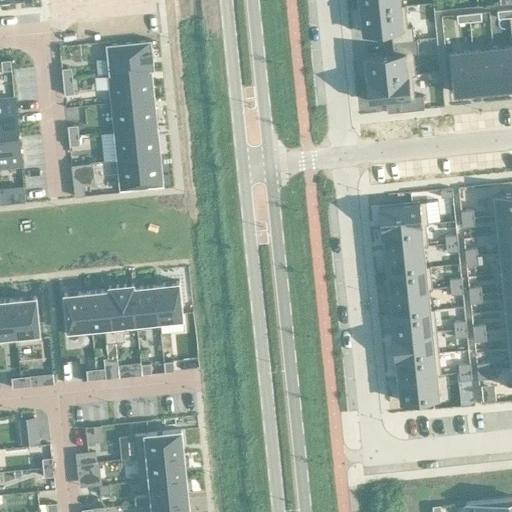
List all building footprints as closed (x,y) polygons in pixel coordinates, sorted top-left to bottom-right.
[(358,0),(359,11),(404,6),(404,5),(400,6),(398,0),(358,0)] [(404,6),(359,11),(360,21),(361,33),(390,30),(391,43),(413,40),(412,32),(411,27),(407,27),(405,15),(404,6)] [(508,10),(497,11),(497,19),(509,18),(508,10)] [(480,13),(468,14),(468,22),(480,21),(480,13)] [(468,14),(456,15),(456,23),(468,22),(468,14)] [(150,40),(105,45),(108,75),(153,70),(150,40)] [(392,55),(364,58),(365,70),(366,80),(415,75),(413,54),(417,54),(416,40),(413,40),(391,43),(392,55)] [(511,47),(492,49),(496,89),(511,87),(511,47)] [(492,49),(471,51),(476,92),(496,89),(492,49)] [(471,51),(450,54),(454,94),(476,92),(471,51)] [(10,60),(0,61),(0,62),(1,72),(11,71),(10,60)] [(70,68),(61,69),(62,79),(72,78),(70,68)] [(153,70),(108,75),(111,103),(152,99),(150,71),(153,71),(153,70)] [(415,75),(366,80),(367,90),(369,102),(397,99),(398,111),(423,109),(422,95),(414,96),(412,76),(415,76),(415,75)] [(72,78),(62,79),(63,95),(73,94),(72,78)] [(13,98),(0,99),(0,133),(17,131),(13,98)] [(152,99),(111,103),(114,132),(155,128),(152,99)] [(76,125),(67,126),(68,137),(77,136),(76,125)] [(155,128),(114,132),(117,161),(158,156),(155,128)] [(17,131),(0,133),(0,166),(20,164),(17,131)] [(77,136),(68,137),(69,147),(78,146),(77,136)] [(158,156),(117,161),(120,190),(146,187),(161,186),(158,156)] [(82,186),(73,187),(74,198),(84,196),(82,186)] [(440,198),(452,197),(451,189),(439,190),(440,198)] [(23,192),(14,193),(15,203),(24,202),(23,192)] [(511,194),(493,196),(496,216),(511,214),(511,194)] [(418,203),(379,206),(382,229),(420,225),(418,203)] [(460,211),(461,219),(473,218),(472,210),(460,211)] [(511,214),(496,216),(497,235),(511,233),(511,214)] [(461,227),(474,226),(473,218),(461,219),(461,227)] [(420,225),(382,229),(384,250),(422,246),(420,225)] [(511,233),(497,235),(499,254),(511,252),(511,233)] [(444,236),(445,244),(457,243),(456,235),(444,236)] [(457,243),(445,244),(446,252),(458,251),(457,243)] [(422,246),(384,250),(386,272),(424,268),(422,246)] [(465,258),(477,256),(476,248),(464,250),(465,258)] [(511,252),(499,254),(501,273),(511,272),(511,252)] [(465,266),(477,264),(477,256),(465,258),(465,266)] [(424,268),(386,272),(388,293),(427,289),(424,268)] [(511,272),(501,273),(503,292),(511,291),(511,272)] [(449,287),(461,286),(460,278),(448,279),(449,287)] [(178,282),(155,285),(159,326),(160,326),(159,321),(161,321),(182,319),(181,306),(178,282)] [(131,283),(109,286),(114,342),(124,341),(123,330),(136,328),(131,283)] [(132,283),(131,283),(136,328),(159,326),(155,285),(133,287),(132,283)] [(108,289),(86,292),(91,333),(104,332),(105,343),(114,342),(109,286),(108,286),(108,289)] [(461,286),(449,287),(450,295),(462,294),(461,286)] [(468,288),(468,296),(481,295),(480,287),(468,288)] [(427,289),(388,293),(390,315),(429,311),(427,289)] [(511,291),(503,292),(505,312),(511,310),(511,291)] [(86,292),(63,294),(67,336),(91,333),(86,292)] [(481,295),(468,296),(469,304),(481,303),(481,295)] [(35,297),(11,299),(16,341),(16,345),(40,343),(35,297)] [(0,342),(16,341),(11,299),(0,300),(0,342)] [(429,311),(390,315),(393,336),(431,332),(429,311)] [(454,330),(466,329),(465,321),(453,322),(454,330)] [(472,326),(472,334),(485,333),(484,325),(472,326)] [(454,338),(467,337),(466,329),(454,330),(454,338)] [(431,332),(393,336),(395,358),(433,354),(431,332)] [(473,342),(485,341),(485,333),(472,334),(473,342)] [(433,354),(395,358),(397,379),(435,375),(433,354)] [(172,361),(163,362),(164,373),(173,372),(172,361)] [(476,372),(489,371),(488,363),(476,364),(476,372)] [(150,364),(140,365),(141,375),(151,374),(150,364)] [(457,365),(458,373),(470,372),(469,364),(457,365)] [(104,369),(95,370),(96,380),(105,379),(104,369)] [(95,370),(85,371),(86,381),(96,380),(95,370)] [(489,379),(489,371),(476,372),(477,380),(489,379)] [(459,381),(471,380),(470,372),(458,373),(459,381)] [(52,374),(19,377),(20,387),(53,384),(52,374)] [(435,375),(397,379),(399,402),(438,398),(435,375)] [(19,377),(10,378),(11,388),(20,387),(19,377)] [(34,418),(21,419),(24,445),(37,444),(34,418)] [(180,430),(134,435),(136,458),(183,454),(180,430)] [(85,454),(75,455),(76,465),(86,464),(85,454)] [(183,454),(136,458),(139,481),(185,476),(183,454)] [(51,458),(41,459),(42,468),(52,467),(51,458)] [(86,464),(76,465),(77,474),(87,473),(86,464)] [(52,467),(42,468),(43,478),(53,476),(52,467)] [(145,495),(133,497),(134,504),(146,503),(187,499),(185,476),(139,481),(139,482),(144,482),(145,491),(145,495)] [(97,485),(98,495),(109,494),(108,484),(100,484),(97,485)] [(511,511),(511,498),(465,503),(465,511),(511,511)] [(188,511),(187,499),(146,503),(146,504),(151,504),(151,511),(188,511)] [(56,511),(56,503),(46,504),(46,511),(56,511)]
